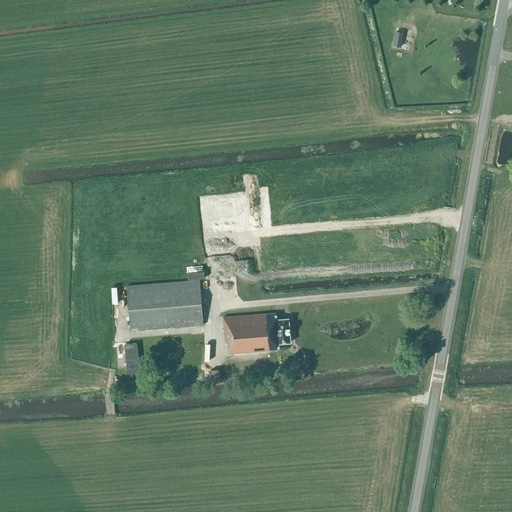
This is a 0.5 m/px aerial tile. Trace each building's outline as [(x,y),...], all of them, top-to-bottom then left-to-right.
[(400,33),(407,35),(409,28),(402,26),(400,33)] [(401,47),(403,39),(394,38),(393,46),(401,47)] [(188,280),(205,278),(204,272),(187,273),(188,280)] [(130,331),(203,325),(200,280),(127,286),(130,331)] [(277,319),(276,313),(223,317),(225,344),(228,343),(229,354),(279,349),(279,343),(291,342),(289,318),(277,319)] [(127,374),(140,373),(137,343),(124,345),(127,374)] [(212,380),(220,380),(219,369),(211,370),(212,380)]
